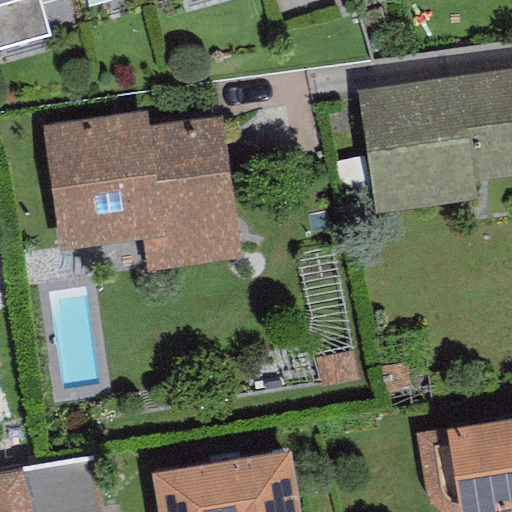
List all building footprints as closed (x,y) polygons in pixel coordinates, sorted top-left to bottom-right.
[(0,0),(0,55),(49,42),(38,3),(46,0),(179,0),(180,5),(197,0),(0,0)] [(511,74),(355,97),(373,219),(475,204),(472,185),(511,178),(511,74)] [(146,116),(42,130),(59,255),(142,244),(146,274),(239,262),(221,122),(148,131),(146,116)] [(511,511),(511,428),(444,440),(456,511),(511,511)] [(456,511),(444,440),(444,433),(414,438),(424,498),(427,504),(433,511),(456,511)] [(298,511),(290,459),(151,481),(155,511),(298,511)] [(0,511),(32,511),(24,475),(0,477),(0,511)]
